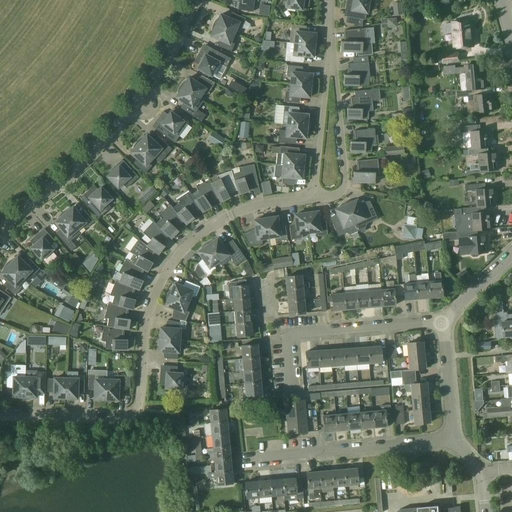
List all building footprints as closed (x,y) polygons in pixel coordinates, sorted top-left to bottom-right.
[(239,0),(238,10),(253,12),(254,0),(239,0)] [(286,8),(302,10),(302,6),(308,7),(309,0),(281,0),(281,1),(287,2),(286,8)] [(357,19),(363,20),(365,20),(366,13),(367,13),(367,11),(369,12),(370,4),(368,4),(369,0),(347,0),(346,5),(349,6),(347,17),(357,19)] [(392,3),(393,16),(402,15),(401,2),(392,3)] [(267,15),(269,5),(259,4),(258,13),(267,15)] [(213,25),(234,34),(237,28),(239,29),(242,28),(246,19),(234,14),(232,19),(231,19),(220,15),(219,18),(218,18),(215,21),(213,25)] [(396,18),(380,18),(381,27),(396,27),(396,18)] [(471,21),(471,20),(452,22),(452,24),(443,24),(444,26),(442,26),(443,32),(444,32),(444,34),(453,33),(454,48),(474,47),(473,37),(470,38),(469,21),(471,21)] [(220,48),(231,52),(235,43),(234,41),(231,40),(234,34),(213,25),(212,29),(212,33),(211,37),(221,41),(222,43),(220,48)] [(290,43),(317,46),(317,42),(316,38),(315,37),(315,34),(304,33),(303,31),(304,26),(291,25),(290,43)] [(357,53),(358,56),(372,55),(371,42),(366,43),(365,29),(345,31),(346,42),(341,42),(340,52),(357,53)] [(289,43),(287,55),(288,55),(288,62),(300,63),(301,58),(302,56),(313,57),(313,54),(314,54),(316,50),(317,46),(290,43),(289,43)] [(210,75),(219,81),(222,76),(226,68),(220,65),(219,65),(218,64),(223,55),(206,46),(200,57),(197,56),(194,63),(199,65),(197,69),(203,72),(202,74),(209,77),(210,75)] [(438,56),(439,64),(460,63),(460,54),(438,56)] [(230,59),(223,55),(218,64),(219,65),(220,65),(226,68),(230,59)] [(344,86),(368,86),(368,78),(370,78),(368,62),(368,57),(353,58),(354,64),(348,64),(349,75),(344,75),(344,86)] [(455,66),(446,67),(446,76),(461,74),(463,91),(467,91),(479,90),(486,89),(484,72),(484,65),(465,67),(465,68),(456,69),(455,66)] [(291,78),(291,84),(313,86),(313,82),(312,78),(311,78),(312,74),(300,73),(299,72),(300,67),(287,66),(287,75),(288,77),(291,78)] [(180,86),(199,99),(203,93),(205,95),(208,94),(215,83),(212,82),(204,78),(200,84),(198,84),(189,78),(187,81),(186,81),(183,83),(180,86)] [(284,102),(296,103),(297,98),(298,97),(309,98),(310,94),(311,94),(312,91),(313,86),(291,84),(290,91),(287,91),(285,92),(284,102)] [(199,99),(180,86),(178,90),(177,94),(178,95),(176,98),(185,104),(186,106),(183,110),(193,117),(203,101),(199,99)] [(347,119),(368,120),(368,112),(373,111),(372,101),(379,100),(378,89),(354,92),(355,97),(351,98),(352,109),(347,109),(347,119)] [(467,91),(463,91),(463,97),(468,97),(469,102),(467,102),(468,114),(494,112),(492,95),(480,96),(479,90),(467,91)] [(273,123),(281,123),(282,105),(274,105),(273,123)] [(282,125),(287,125),(310,127),(309,123),(308,119),(307,119),(308,115),(297,114),(296,113),(296,107),(284,106),(282,125)] [(161,119),(154,128),(174,143),(184,130),(179,127),(183,122),(170,112),(168,115),(163,112),(159,118),(161,119)] [(238,138),(248,138),(249,122),(239,121),(238,138)] [(277,143),(293,144),(293,139),(294,138),(306,139),(306,135),(307,135),(309,131),(310,127),(287,125),(286,131),(278,130),(277,143)] [(485,149),(491,148),(490,131),(477,132),(476,126),(460,127),(461,133),(471,133),(472,149),(468,149),(468,150),(472,149),(472,150),(485,149)] [(350,152),(372,153),(372,145),(376,145),(375,129),(354,131),(355,142),(351,142),(350,152)] [(207,140),(220,148),(225,140),(212,132),(207,140)] [(171,149),(160,139),(157,143),(155,143),(147,135),(144,138),(143,138),(140,139),(137,142),(153,158),(159,163),(171,149)] [(135,166),(144,174),(151,167),(151,165),(149,162),(153,158),(137,142),(134,146),(132,150),(133,150),(131,153),(139,160),(139,162),(135,166)] [(384,147),(385,156),(404,154),(403,145),(384,147)] [(276,165),(303,168),(304,156),(298,155),(297,154),(298,148),(280,147),(279,154),(277,154),(276,165)] [(479,155),(480,172),(499,171),(498,153),(485,154),(485,149),(472,150),(472,149),(468,150),(464,151),(464,156),(479,155)] [(353,183),(375,183),(375,175),(379,175),(378,159),(357,161),(358,173),(354,172),(353,183)] [(107,177),(118,189),(122,184),(126,188),(138,177),(122,160),(116,165),(118,167),(107,177)] [(232,175),(237,191),(239,195),(249,192),(247,187),(258,185),(254,165),(239,168),(240,172),(233,175),(232,175)] [(275,165),(274,177),(283,178),(282,184),(294,185),(295,180),(296,179),(302,179),(303,168),(276,165),(275,165)] [(211,184),(218,199),(220,203),(229,198),(227,194),(237,191),(232,175),(233,175),(231,171),(217,176),(218,180),(211,184)] [(191,195),(200,209),(202,213),(211,208),(208,203),(218,199),(211,184),(210,180),(196,187),(198,191),(191,195)] [(262,194),(270,194),(269,181),(261,181),(262,194)] [(477,208),(478,208),(495,206),(494,189),(481,190),(481,184),(465,185),(466,192),(475,191),(477,208)] [(82,200),(98,219),(111,208),(107,204),(111,199),(101,188),(98,190),(94,186),(88,191),(90,193),(82,200)] [(172,209),(183,222),(186,225),(194,219),(191,215),(200,209),(191,195),(189,192),(176,200),(178,204),(173,209),(172,209)] [(345,203),(358,232),(365,229),(367,224),(378,219),(372,207),(363,211),(361,211),(357,200),(353,202),(353,201),(349,201),(345,203)] [(333,225),(338,237),(346,233),(351,235),(358,232),(345,203),(341,205),(338,208),(339,209),(335,210),(340,220),(339,222),(333,225)] [(156,225),(168,236),(171,239),(178,232),(175,228),(183,222),(172,209),(173,209),(170,206),(158,216),(161,219),(156,224),(156,225)] [(62,213),(76,230),(82,226),(83,229),(86,229),(94,222),(86,213),(82,216),(80,216),(73,208),(70,210),(69,209),(65,211),(62,213)] [(477,208),(461,209),(462,215),(464,215),(465,232),(474,231),(474,232),(492,230),(490,213),(478,214),(478,208),(477,208)] [(290,228),(291,240),(301,239),(303,237),(302,234),(309,233),(306,211),(302,212),(298,214),(295,215),(296,226),(295,228),(290,228)] [(306,211),(309,233),(315,232),(316,235),(318,237),(328,236),(326,223),(321,224),(319,223),(318,212),(314,212),(310,211),(306,211)] [(76,230),(62,213),(59,216),(57,220),(55,223),(62,231),(62,233),(58,237),(71,252),(76,247),(71,241),(80,234),(76,230)] [(243,234),(250,247),(261,246),(263,244),(262,240),(268,239),(265,216),(261,217),(257,219),(257,220),(254,221),(256,232),(255,233),(249,234),(248,232),(243,234)] [(265,216),(268,239),(275,238),(276,240),(278,242),(287,241),(286,228),(280,229),(279,228),(277,217),(274,218),(273,217),(269,216),(265,216)] [(146,247),(154,252),(158,255),(164,247),(160,244),(168,236),(156,225),(156,224),(153,222),(143,233),(151,241),(147,246),(146,247)] [(400,238),(414,240),(416,227),(402,225),(400,238)] [(31,249),(41,260),(46,256),(47,258),(52,253),(51,251),(53,250),(49,246),(54,241),(45,231),(37,238),(35,236),(29,241),(34,246),(31,249)] [(471,256),(473,257),(478,257),(480,255),(480,254),(488,254),(486,236),(474,237),(474,232),(474,231),(458,233),(458,239),(460,239),(461,256),(471,255),(471,256)] [(206,243),(219,262),(222,266),(231,260),(235,266),(246,259),(234,242),(226,248),(224,248),(217,239),(214,241),(214,240),(210,241),(206,243)] [(129,262),(143,270),(147,272),(152,263),(148,261),(154,252),(146,247),(147,246),(138,240),(129,252),(133,255),(129,262)] [(423,241),(413,244),(413,252),(425,250),(425,245),(424,245),(423,241)] [(440,241),(425,245),(425,250),(425,249),(426,254),(439,251),(437,247),(441,246),(440,241)] [(200,266),(207,276),(215,271),(215,268),(214,266),(219,262),(206,243),(203,246),(200,249),(201,250),(198,252),(204,262),(204,263),(200,266)] [(395,256),(396,260),(402,259),(402,255),(413,252),(413,244),(394,248),(395,256)] [(89,254),(82,266),(91,270),(97,259),(89,254)] [(395,256),(378,259),(379,264),(388,262),(389,270),(397,269),(396,260),(395,256)] [(7,263),(23,279),(27,282),(31,278),(34,280),(42,271),(31,261),(27,265),(26,265),(17,257),(15,260),(14,259),(10,261),(7,263)] [(273,269),(292,266),(291,257),(272,259),(273,269)] [(119,283),(134,289),(139,291),(143,281),(138,280),(143,270),(129,262),(126,260),(118,273),(122,275),(119,282),(119,283)] [(5,287),(14,296),(21,289),(21,286),(19,284),(23,279),(7,263),(4,267),(3,271),(1,274),(9,282),(9,284),(5,287)] [(43,272),(38,277),(41,281),(46,276),(43,272)] [(428,282),(429,298),(442,297),(441,281),(440,273),(434,273),(434,278),(434,279),(434,282),(428,282)] [(404,300),(417,299),(416,283),(415,274),(409,275),(409,284),(403,284),(404,300)] [(421,283),(416,283),(417,299),(429,298),(428,282),(427,274),(420,274),(421,283)] [(286,290),(302,288),(309,288),(309,282),(302,283),(301,276),(285,277),(286,290)] [(249,298),(248,285),(246,286),(246,280),(238,281),(238,282),(230,283),(228,285),(229,300),(233,300),(233,299),(249,298)] [(112,305),(128,309),(132,310),(135,300),(130,299),(134,289),(119,283),(119,282),(116,281),(110,295),(114,297),(112,304),(112,305)] [(386,290),(381,290),(382,306),(395,305),(393,281),(385,282),(386,290)] [(167,294),(188,302),(191,296),(194,297),(196,296),(200,287),(188,282),(186,287),(185,288),(174,284),(173,287),(172,287),(169,290),(167,294)] [(286,290),(287,302),(303,301),(302,288),(286,290)] [(0,313),(10,298),(0,290),(0,313)] [(369,292),(370,308),(382,306),(381,290),(369,292)] [(74,308),(81,297),(73,292),(68,297),(65,302),(67,303),(74,308)] [(356,293),(358,309),(370,308),(369,292),(356,293)] [(344,294),(345,310),(358,309),(356,293),(344,294)] [(173,319),(185,322),(190,312),(189,310),(186,308),(188,302),(167,294),(166,298),(166,302),(167,302),(165,306),(177,312),(173,319)] [(331,295),(332,311),(345,310),(344,294),(331,295)] [(234,304),(234,312),(250,311),(249,298),(233,299),(233,300),(229,300),(225,300),(225,305),(234,304)] [(502,320),(504,338),(511,337),(511,315),(507,315),(507,313),(503,314),(502,298),(496,299),(497,320),(502,320)] [(287,302),(289,315),(305,314),(303,301),(287,302)] [(107,327),(123,330),(128,330),(130,320),(125,319),(128,309),(112,305),(112,304),(108,303),(104,318),(108,319),(107,327)] [(61,305),(55,316),(68,323),(74,311),(61,305)] [(234,312),(235,325),(251,323),(250,311),(234,312)] [(159,340),(179,341),(180,330),(179,330),(180,323),(168,321),(167,327),(166,329),(160,328),(159,340)] [(52,331),(66,335),(69,327),(55,322),(52,331)] [(235,325),(236,337),(252,336),(251,323),(235,325)] [(106,350),(127,351),(127,340),(122,340),(123,330),(107,327),(103,326),(101,342),(106,342),(106,350)] [(208,327),(210,343),(221,342),(221,334),(215,334),(214,326),(208,327)] [(70,331),(68,337),(76,340),(77,333),(74,332),(70,331)] [(26,338),(26,346),(33,346),(45,347),(45,337),(33,337),(28,337),(26,338)] [(16,350),(16,354),(25,354),(25,340),(24,341),(16,350)] [(165,359),(177,360),(178,353),(179,341),(159,340),(159,352),(164,352),(166,353),(165,359)] [(490,348),(489,340),(475,342),(476,349),(490,348)] [(407,344),(408,357),(424,356),(423,342),(407,344)] [(241,346),(242,359),(258,358),(257,345),(241,346)] [(388,359),(395,358),(396,358),(395,346),(387,346),(388,359)] [(368,348),(369,364),(381,363),(380,347),(368,348)] [(368,348),(355,349),(356,365),(369,364),(368,348)] [(330,350),(331,366),(344,365),(343,349),(330,350)] [(355,349),(343,349),(344,365),(356,365),(355,349)] [(330,350),(318,351),(319,367),(331,366),(330,350)] [(305,352),(306,368),(319,367),(318,351),(305,352)] [(401,371),(401,378),(415,377),(414,370),(425,369),(424,356),(408,357),(409,371),(401,371)] [(235,360),(234,360),(235,372),(236,372),(243,372),(259,370),(258,358),(242,359),(241,359),(239,360),(235,360)] [(165,389),(181,390),(181,384),(183,384),(184,377),(182,376),(182,374),(177,374),(177,367),(163,366),(163,377),(160,377),(160,384),(166,385),(165,389)] [(25,378),(24,401),(29,400),(33,399),(33,398),(36,398),(36,394),(43,394),(43,386),(44,374),(44,373),(37,372),(37,371),(25,370),(25,373),(25,378)] [(243,372),(244,384),(260,383),(259,370),(243,372)] [(102,403),(106,403),(107,380),(107,372),(95,371),(95,375),(88,375),(88,387),(93,387),(95,389),(94,400),(98,400),(98,401),(102,403)] [(20,400),(24,401),(25,378),(25,373),(7,373),(6,385),(12,385),(13,386),(13,397),(16,398),(16,399),(20,400)] [(107,380),(106,403),(110,403),(114,402),(114,401),(118,401),(118,389),(120,388),(125,388),(125,376),(115,376),(113,377),(113,381),(107,380)] [(415,377),(401,378),(402,385),(404,385),(405,390),(408,392),(411,392),(412,397),(427,395),(426,383),(416,384),(415,377)] [(53,399),(65,399),(66,379),(54,379),(47,379),(47,392),(52,392),(54,393),(53,399)] [(65,399),(77,399),(77,394),(79,393),(84,393),(84,380),(78,380),(78,379),(66,379),(65,399)] [(244,384),(246,397),(262,395),(260,383),(244,384)] [(412,397),(413,410),(429,409),(427,395),(412,397)] [(511,398),(509,399),(501,399),(502,407),(487,408),(488,418),(510,417),(511,416),(511,398)] [(287,418),(305,417),(304,401),(285,403),(286,411),(289,411),(289,416),(286,417),(287,418)] [(380,411),(372,412),(374,428),(386,427),(385,417),(391,417),(390,405),(380,406),(380,411)] [(209,411),(211,424),(227,422),(225,409),(209,411)] [(413,410),(414,424),(430,423),(429,409),(413,410)] [(395,412),(396,425),(404,424),(403,411),(395,412)] [(360,413),(361,429),(374,428),(372,412),(360,413)] [(347,414),(348,430),(361,429),(360,413),(347,414)] [(335,415),(336,431),(348,430),(347,414),(335,415)] [(322,416),(324,432),(336,431),(335,415),(322,416)] [(287,426),(288,434),(307,433),(305,417),(287,418),(287,420),(289,420),(290,425),(287,426)] [(211,424),(212,436),(228,434),(227,422),(211,424)] [(212,436),(213,448),(229,447),(228,434),(212,436)] [(213,448),(214,461),(230,459),(229,447),(213,448)] [(214,461),(215,473),(231,471),(230,459),(214,461)] [(202,467),(188,468),(189,475),(203,474),(202,467)] [(344,470),(345,486),(358,485),(356,469),(344,470)] [(331,471),(333,487),(345,486),(344,470),(331,471)] [(215,473),(207,474),(208,479),(216,478),(217,486),(233,484),(231,471),(215,473)] [(319,472),(320,488),(333,487),(331,471),(319,472)] [(319,472),(306,473),(308,489),(313,489),(314,494),(308,494),(309,500),(314,500),(314,499),(321,498),(320,488),(319,472)] [(289,500),(289,501),(297,501),(297,499),(303,499),(302,483),(295,483),(295,478),(282,480),(284,500),(289,500)] [(284,500),(282,480),(270,481),(271,497),(283,496),(284,500)] [(259,498),(271,497),(270,481),(257,482),(259,498)] [(259,498),(257,482),(245,483),(246,499),(259,498)]
